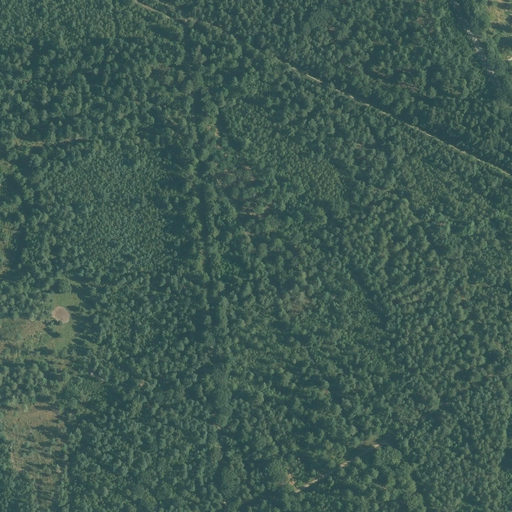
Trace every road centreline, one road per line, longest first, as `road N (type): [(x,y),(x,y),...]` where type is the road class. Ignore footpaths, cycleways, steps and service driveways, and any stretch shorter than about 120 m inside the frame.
road 1 (track): [(158,0),(511,175)]
road 2 (track): [(194,139),(223,511)]
road 3 (track): [(363,452),(194,139)]
road 4 (track): [(363,452),(496,375),(511,394)]
road 5 (track): [(194,139),(136,86),(117,39),(113,0)]
road 6 (tertiary): [(511,114),(450,0)]
